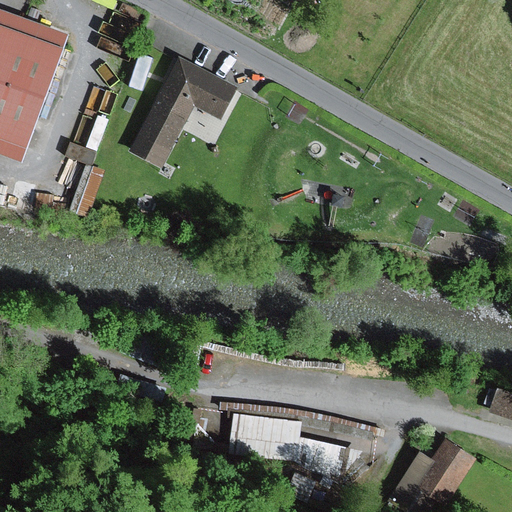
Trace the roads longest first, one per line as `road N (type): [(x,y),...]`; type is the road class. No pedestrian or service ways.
road 1 (residential): [(148,0),(511,201)]
road 2 (track): [(0,320),(236,394),(312,408)]
